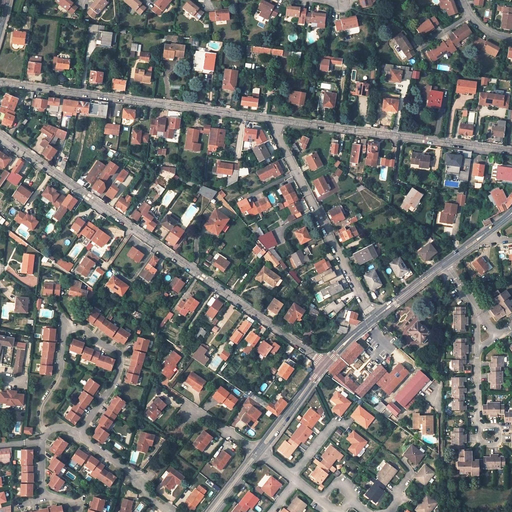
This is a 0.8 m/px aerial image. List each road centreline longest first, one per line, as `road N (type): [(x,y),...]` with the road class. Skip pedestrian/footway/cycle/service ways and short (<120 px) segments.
road 1 (unclassified): [(0,135),(323,363)]
road 2 (unclassified): [(0,82),(271,120)]
road 3 (residential): [(49,432),(38,416),(57,382),(68,325),(121,357),(76,435)]
road 4 (unclassified): [(271,120),(511,151)]
road 5 (residential): [(271,120),(373,319)]
road 6 (residential): [(76,435),(167,511)]
